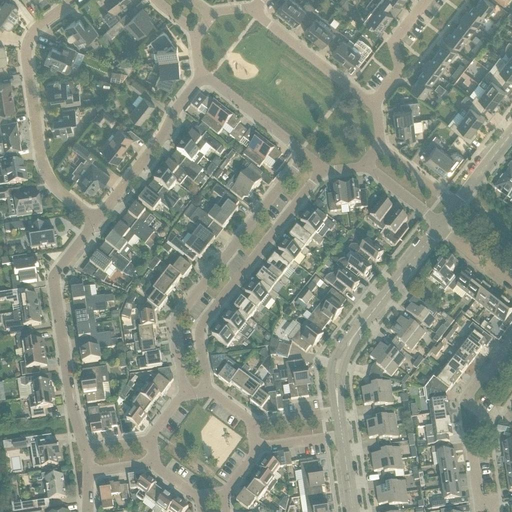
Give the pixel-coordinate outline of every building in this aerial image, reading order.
[(0,0),(0,13),(15,24),(17,21),(18,21),(18,20),(19,19),(19,18),(19,17),(19,16),(19,15),(18,15),(18,14),(18,13),(17,13),(16,12),(18,9),(10,3),(9,2),(10,0),(0,0)] [(114,10),(127,0),(104,0),(112,9),(102,17),(110,28),(119,20),(121,19),(114,10)] [(282,4),(275,13),(284,20),(297,3),(293,0),(277,0),(278,0),(282,4)] [(348,13),(354,5),(347,0),(346,0),(341,6),(341,7),(348,13)] [(382,0),(370,0),(366,6),(372,10),(371,10),(387,22),(393,15),(387,10),(391,6),(382,0)] [(495,6),(491,3),(487,0),(480,0),(475,7),(474,6),(473,7),(485,17),(486,16),(487,17),(495,6)] [(297,3),(284,20),(293,27),(300,18),(305,21),(314,10),(313,10),(315,8),(309,3),(304,3),(304,4),(302,7),(297,3)] [(477,28),(485,17),(473,7),(468,13),(467,12),(463,17),(477,28)] [(145,16),(147,15),(142,9),(126,24),(131,29),(132,28),(140,36),(153,25),(145,16)] [(310,25),(304,32),(313,39),(328,20),(326,18),(322,17),(314,10),(305,21),(310,25)] [(382,30),(387,22),(371,10),(363,21),(373,28),(376,25),(382,30)] [(0,29),(3,32),(5,28),(6,29),(7,30),(8,30),(9,30),(10,30),(11,29),(12,29),(13,28),(13,27),(14,26),(15,24),(0,13),(0,29)] [(468,39),(477,28),(463,17),(460,20),(461,22),(456,29),(468,39)] [(499,26),(504,20),(501,17),(496,23),(499,26)] [(327,22),(329,19),(328,20),(313,39),(322,46),(328,39),(332,43),(341,32),(327,22)] [(90,23),(85,27),(79,20),(75,23),(74,21),(64,29),(68,34),(68,38),(69,40),(72,40),(76,45),(85,37),(88,41),(98,34),(90,23)] [(110,28),(106,32),(111,38),(124,26),(119,20),(110,28)] [(495,32),(499,26),(496,23),(491,30),(495,32)] [(459,50),(468,39),(456,29),(451,36),(449,34),(445,39),(459,50)] [(177,46),(175,47),(164,31),(150,42),(158,51),(159,62),(179,60),(177,46)] [(347,42),(349,39),(341,32),(332,43),(337,46),(332,53),(341,60),(352,46),(347,42)] [(372,49),(364,43),(358,38),(352,46),(341,60),(350,67),(355,61),(360,64),(372,49)] [(479,47),(484,41),(481,38),(476,44),(479,47)] [(458,52),(451,48),(443,41),(440,46),(441,47),(436,54),(449,64),(458,52)] [(475,53),(479,47),(476,44),(471,50),(475,53)] [(71,61),(76,50),(64,45),(61,51),(53,48),(51,52),(49,51),(44,63),(50,66),(51,69),(54,70),(57,69),(66,73),(68,72),(72,63),(71,61)] [(440,75),(449,64),(436,54),(431,61),(429,60),(426,64),(440,75)] [(123,67),(133,65),(128,56),(120,62),(123,67)] [(178,73),(180,73),(179,60),(159,62),(160,73),(155,84),(171,91),(178,73)] [(497,69),(493,73),(504,82),(508,78),(511,80),(511,66),(506,62),(499,70),(497,69)] [(432,85),(440,75),(426,64),(422,69),(424,70),(419,76),(432,86),(433,86),(432,85)] [(459,72),(464,66),(461,64),(456,70),(459,72)] [(123,67),(129,75),(133,65),(123,67)] [(454,78),(459,72),(456,70),(451,76),(454,78)] [(504,82),(490,71),(489,70),(486,75),(485,77),(485,79),(485,80),(486,82),(489,83),(485,89),(499,99),(502,95),(505,98),(506,98),(509,94),(509,93),(508,94),(505,91),(501,87),(504,82)] [(120,83),(121,73),(111,72),(110,82),(120,83)] [(424,98),(432,86),(419,76),(418,77),(419,78),(411,88),(424,98)] [(52,83),(47,84),(49,96),(50,96),(51,101),(60,99),(61,106),(80,104),(79,91),(74,92),(73,82),(70,80),(66,81),(59,82),(57,80),(54,80),(52,83)] [(139,94),(144,89),(133,81),(130,84),(129,86),(139,94)] [(0,117),(11,116),(10,110),(15,110),(11,82),(1,83),(0,83),(0,117)] [(444,97),(449,91),(445,88),(441,94),(444,97)] [(495,104),(499,99),(485,89),(478,97),(476,95),(472,100),(483,109),(487,105),(492,108),(495,110),(495,111),(496,111),(499,107),(499,106),(498,107),(495,104)] [(208,97),(206,99),(199,94),(191,105),(198,111),(206,116),(201,122),(210,129),(225,109),(216,103),(216,104),(208,97)] [(439,103),(444,97),(441,94),(436,100),(439,103)] [(472,100),(472,101),(465,95),(461,101),(460,102),(460,103),(460,104),(461,105),(461,106),(462,107),(467,111),(464,116),(477,127),(481,122),(484,125),(485,125),(488,121),(488,120),(487,121),(484,118),(480,114),(483,109),(472,100)] [(136,107),(129,115),(133,118),(141,124),(147,117),(148,118),(150,114),(149,113),(154,107),(147,100),(143,98),(137,105),(136,107)] [(404,111),(394,112),(395,123),(413,121),(413,115),(419,114),(419,109),(418,102),(403,104),(404,111)] [(99,112),(103,107),(101,103),(95,105),(99,112)] [(72,122),(77,121),(75,109),(62,110),(63,118),(54,119),(54,123),(53,124),(54,137),(61,136),(64,137),(66,137),(68,135),(74,134),(72,122)] [(109,114),(103,109),(94,121),(100,125),(109,114)] [(233,117),(233,116),(225,109),(210,129),(218,135),(226,125),(234,131),(230,136),(235,140),(243,128),(239,125),(241,123),(233,117)] [(474,132),(477,127),(464,116),(457,125),(454,122),(450,128),(464,139),(468,134),(470,136),(471,135),(474,138),(473,138),(474,139),(478,134),(477,134),(474,132)] [(405,140),(423,138),(421,120),(413,121),(395,123),(397,135),(404,134),(405,140)] [(17,122),(0,124),(0,125),(2,140),(0,141),(2,151),(8,151),(14,150),(20,149),(20,142),(22,142),(20,134),(18,135),(17,122)] [(250,130),(248,132),(243,128),(235,140),(240,144),(243,139),(251,145),(243,155),(251,162),(267,142),(258,136),(250,130)] [(125,133),(119,129),(110,141),(108,140),(101,150),(110,157),(118,163),(124,155),(120,152),(126,145),(127,146),(131,141),(132,139),(125,133)] [(188,141),(186,144),(199,154),(204,157),(211,149),(220,155),(224,150),(221,147),(213,141),(205,135),(201,140),(192,133),(186,140),(188,141)] [(438,142),(440,140),(435,136),(427,147),(432,151),(425,160),(434,167),(445,152),(440,148),(442,145),(438,142)] [(90,151),(76,141),(71,147),(84,158),(90,151)] [(267,142),(251,162),(260,168),(264,163),(271,169),(277,173),(285,161),(281,157),(282,155),(274,149),(275,148),(267,142)] [(183,145),(177,152),(186,159),(182,164),(203,180),(205,177),(206,177),(201,173),(203,171),(197,167),(204,157),(199,154),(186,144),(184,146),(183,145)] [(452,154),(450,156),(445,152),(434,167),(443,174),(450,165),(455,169),(463,158),(457,152),(454,153),(452,154)] [(91,163),(86,159),(82,164),(82,167),(87,170),(82,175),(78,172),(76,172),(72,178),(77,182),(93,194),(100,185),(102,187),(102,186),(104,184),(110,177),(102,171),(91,163)] [(24,175),(24,170),(22,162),(0,165),(0,169),(1,177),(6,176),(8,185),(27,182),(26,174),(24,175)] [(165,171),(163,173),(176,183),(183,174),(187,178),(193,182),(195,181),(200,184),(203,180),(182,164),(178,169),(169,162),(163,169),(165,171)] [(263,174),(255,168),(251,165),(241,178),(255,189),(261,181),(259,179),(263,174)] [(511,170),(510,169),(495,188),(507,198),(503,203),(511,209),(511,170)] [(219,170),(213,178),(217,181),(223,172),(219,170)] [(176,183),(163,173),(162,175),(160,174),(154,181),(163,188),(159,193),(158,192),(158,193),(175,206),(183,212),(183,211),(180,209),(183,206),(178,202),(179,201),(180,202),(181,201),(169,192),(176,183)] [(248,198),(255,189),(241,178),(230,192),(242,201),(246,196),(248,198)] [(358,185),(356,185),(356,184),(352,184),(352,186),(346,186),(348,206),(356,205),(356,209),(368,208),(366,193),(359,194),(358,185)] [(239,203),(231,197),(216,186),(212,192),(222,200),(216,209),(229,219),(230,217),(232,218),(238,210),(235,208),(239,203)] [(346,186),(339,187),(339,186),(335,186),(335,188),(334,188),(335,197),(328,198),(330,213),(341,211),(341,207),(348,206),(346,186)] [(158,193),(153,189),(150,194),(146,191),(140,199),(142,200),(140,202),(154,213),(160,204),(170,212),(172,210),(180,215),(183,212),(175,206),(158,193)] [(7,191),(0,192),(0,201),(9,200),(8,199),(7,191)] [(28,216),(42,214),(39,194),(14,198),(17,219),(28,218),(28,216)] [(388,204),(388,205),(382,201),(370,216),(376,221),(373,224),(383,231),(385,228),(392,220),(391,220),(386,216),(392,208),(391,207),(391,206),(388,204)] [(320,211),(324,207),(317,202),(314,206),(320,211)] [(148,229),(155,220),(138,206),(136,208),(134,207),(128,214),(137,222),(133,226),(153,242),(156,237),(153,234),(154,233),(148,229)] [(198,209),(198,210),(192,206),(188,210),(191,212),(190,212),(210,228),(214,223),(223,230),(229,222),(227,221),(229,219),(216,209),(209,217),(198,209)] [(188,210),(184,216),(186,218),(189,220),(189,221),(199,229),(193,238),(206,248),(208,246),(209,247),(215,240),(206,233),(210,228),(190,212),(191,212),(188,210)] [(404,216),(403,217),(397,212),(391,220),(392,220),(385,228),(391,233),(386,240),(395,247),(407,232),(401,227),(407,220),(406,219),(406,218),(404,216)] [(308,213),(301,223),(324,241),(324,240),(323,239),(329,231),(331,232),(335,226),(320,214),(316,220),(314,218),(308,213)] [(6,233),(25,230),(24,222),(5,225),(6,233)] [(319,246),(324,241),(301,223),(308,229),(305,234),(297,228),(290,237),(310,252),(305,249),(312,240),(319,246)] [(116,233),(115,235),(128,246),(132,249),(139,241),(145,245),(150,249),(154,243),(153,242),(133,226),(129,231),(120,224),(115,232),(116,233)] [(53,229),(47,230),(47,225),(28,228),(31,249),(56,245),(53,229)] [(176,239),(176,237),(171,233),(167,242),(193,262),(197,257),(200,259),(206,252),(204,250),(206,248),(193,238),(186,247),(176,239)] [(111,236),(105,244),(114,251),(110,256),(132,273),(135,275),(136,272),(134,267),(130,264),(131,263),(126,258),(132,249),(128,246),(115,235),(113,238),(111,236)] [(305,258),(310,252),(290,237),(289,237),(297,243),(294,248),(286,242),(279,251),(298,267),(299,266),(294,263),(301,254),(305,258)] [(379,259),(383,253),(368,241),(363,247),(361,246),(351,246),(348,250),(371,268),(364,263),(368,257),(376,263),(377,262),(378,262),(380,260),(379,259)] [(168,254),(172,249),(165,245),(162,249),(168,254)] [(367,274),(371,268),(348,250),(356,256),(351,262),(349,261),(348,260),(347,260),(346,259),(344,259),(343,259),(342,260),(340,260),(339,261),(338,262),(336,265),(344,271),(360,284),(352,278),(356,273),(364,278),(365,277),(366,278),(368,275),(367,274)] [(132,273),(110,256),(104,251),(100,256),(97,254),(90,264),(95,268),(93,271),(97,273),(96,275),(93,278),(104,283),(108,277),(105,275),(111,266),(122,274),(123,273),(126,276),(129,277),(132,273)] [(294,272),(298,267),(279,251),(278,251),(286,257),(283,262),(275,256),(267,265),(290,283),(283,277),(289,269),(294,272)] [(13,258),(1,260),(2,266),(14,264),(16,277),(18,277),(20,285),(23,284),(27,284),(37,282),(35,274),(36,273),(36,270),(39,269),(37,260),(27,262),(27,256),(17,257),(13,258)] [(433,274),(430,278),(441,286),(439,288),(445,292),(448,288),(456,277),(455,278),(450,275),(458,265),(447,256),(437,269),(433,273),(433,274)] [(152,272),(160,262),(155,258),(147,268),(152,272)] [(192,269),(184,263),(181,260),(173,271),(170,269),(184,280),(192,269)] [(285,288),(290,283),(267,265),(275,272),(271,276),(264,270),(256,279),(278,297),(279,297),(272,291),(278,283),(285,288)] [(432,266),(425,274),(428,276),(431,272),(433,273),(437,269),(432,266)] [(183,280),(184,280),(170,269),(162,280),(173,288),(181,279),(183,280)] [(326,278),(324,280),(340,293),(345,288),(352,293),(353,292),(354,293),(356,290),(355,289),(360,284),(344,271),(339,277),(338,276),(337,276),(336,275),(335,275),(334,275),(333,274),(332,274),(331,275),(330,275),(329,275),(328,276),(327,276),(327,277),(326,277),(326,278)] [(465,295),(477,280),(468,272),(461,281),(456,277),(448,288),(452,292),(456,287),(465,295)] [(162,280),(156,275),(150,283),(156,287),(154,290),(167,301),(168,300),(165,298),(173,288),(162,280)] [(320,289),(324,284),(316,278),(306,291),(311,295),(317,287),(320,289)] [(274,302),(278,297),(256,279),(256,280),(264,286),(260,290),(253,284),(245,293),(265,309),(266,310),(273,301),(274,302)] [(475,302),(487,287),(477,280),(465,295),(475,302)] [(90,287),(83,288),(83,283),(82,283),(82,285),(78,285),(78,289),(72,290),(73,302),(85,301),(86,307),(106,304),(110,303),(113,303),(112,295),(92,298),(90,287)] [(154,290),(153,290),(150,287),(144,294),(150,299),(143,309),(149,310),(155,312),(156,310),(159,311),(167,301),(154,290)] [(485,309),(496,295),(487,287),(475,302),(485,309)] [(13,292),(0,293),(0,301),(5,301),(11,300),(10,293),(24,291),(24,290),(13,292)] [(346,301),(338,295),(332,290),(322,303),(338,316),(341,312),(339,310),(346,301)] [(311,295),(306,291),(305,291),(298,300),(306,306),(313,297),(311,295)] [(261,315),(265,309),(245,293),(245,294),(253,300),(249,305),(241,298),(234,308),(256,325),(249,320),(256,311),(261,315)] [(25,297),(13,299),(13,300),(14,304),(14,305),(20,304),(21,313),(40,310),(39,302),(38,303),(37,295),(28,296),(25,297)] [(133,306),(136,298),(130,295),(126,304),(133,306)] [(494,317),(506,302),(496,295),(485,309),(494,317)] [(511,320),(509,318),(511,313),(511,306),(506,302),(494,317),(503,324),(502,326),(499,329),(504,333),(511,323),(511,320)] [(107,311),(106,304),(110,303),(106,304),(86,307),(87,313),(75,315),(77,324),(79,324),(79,326),(95,324),(93,312),(107,311)] [(335,320),(338,316),(322,303),(312,316),(326,327),(332,319),(335,320)] [(411,305),(406,312),(414,318),(423,325),(429,330),(436,321),(435,320),(438,315),(433,311),(431,309),(423,303),(419,307),(421,309),(420,311),(411,305)] [(133,306),(126,304),(121,316),(130,318),(132,311),(133,306)] [(143,309),(137,307),(133,306),(132,311),(138,311),(138,316),(140,316),(140,321),(133,322),(134,330),(139,330),(156,328),(154,314),(150,315),(149,310),(143,309)] [(252,331),(256,325),(234,308),(242,314),(238,319),(230,313),(223,322),(238,334),(242,329),(246,333),(249,329),(252,331)] [(288,319),(293,313),(288,309),(283,315),(288,319)] [(13,322),(5,323),(6,331),(9,330),(10,337),(18,335),(28,334),(33,333),(28,333),(27,327),(32,326),(41,325),(40,318),(42,317),(40,310),(21,313),(22,313),(23,321),(13,322)] [(119,321),(119,318),(118,312),(111,313),(112,320),(114,320),(114,321),(119,321)] [(319,336),(326,327),(312,316),(307,322),(300,316),(295,323),(302,329),(318,342),(321,337),(319,336)] [(451,325),(454,321),(448,317),(445,321),(447,322),(451,325)] [(401,318),(396,325),(419,343),(426,334),(419,329),(423,325),(414,318),(411,322),(409,324),(401,318)] [(238,334),(223,322),(231,328),(227,333),(219,327),(212,336),(227,348),(234,340),(239,343),(243,337),(238,334)] [(318,342),(302,329),(295,323),(294,324),(297,325),(288,337),(292,340),(291,342),(306,353),(312,344),(315,346),(318,342)] [(111,333),(96,335),(95,324),(79,326),(80,329),(77,330),(79,339),(90,337),(91,344),(111,340),(121,339),(115,340),(114,333),(111,334),(111,333)] [(484,333),(476,327),(472,324),(468,329),(471,332),(464,341),(479,353),(487,343),(480,338),(484,333)] [(412,352),(419,343),(396,325),(390,332),(397,337),(395,339),(412,352)] [(490,334),(493,329),(488,325),(484,330),(490,334)] [(153,329),(156,328),(139,330),(139,335),(134,336),(135,344),(141,343),(155,341),(153,329)] [(43,341),(33,342),(32,335),(16,338),(18,351),(23,350),(24,357),(45,354),(43,341)] [(112,347),(122,346),(121,339),(111,340),(91,344),(92,350),(81,351),(82,361),(84,360),(85,364),(100,361),(99,350),(112,348),(112,347)] [(271,339),(269,348),(277,350),(289,353),(290,347),(278,343),(279,341),(271,339)] [(160,353),(157,353),(155,341),(141,343),(135,344),(136,353),(142,353),(142,356),(160,354),(160,353)] [(472,362),(479,353),(464,341),(456,350),(472,362)] [(390,348),(389,350),(381,344),(375,351),(398,369),(405,360),(390,348)] [(269,348),(269,349),(270,356),(275,356),(287,359),(289,353),(277,350),(269,348)] [(268,358),(266,350),(262,350),(259,355),(266,360),(268,358)] [(464,372),(472,362),(456,350),(449,360),(464,372)] [(391,378),(398,369),(375,351),(370,358),(378,364),(376,366),(391,378)] [(37,368),(47,366),(45,354),(24,357),(25,363),(21,364),(22,377),(38,375),(37,368)] [(146,360),(138,361),(139,370),(147,369),(162,367),(160,354),(142,356),(143,357),(145,356),(146,360)] [(212,364),(226,362),(225,356),(211,358),(212,364)] [(271,376),(274,374),(271,357),(268,358),(266,360),(261,366),(271,376)] [(457,381),(464,372),(449,360),(441,369),(457,381)] [(287,372),(279,373),(280,381),(288,380),(309,377),(308,372),(305,372),(303,361),(286,364),(287,372)] [(230,370),(227,368),(226,362),(212,364),(213,370),(214,375),(219,379),(218,379),(229,387),(243,369),(235,364),(230,370)] [(248,373),(250,370),(245,366),(243,369),(229,387),(230,388),(231,385),(242,393),(253,377),(248,373)] [(84,382),(81,382),(82,388),(102,385),(101,377),(108,376),(107,367),(92,369),(82,371),(84,382)] [(172,375),(171,375),(170,369),(158,371),(159,377),(156,381),(151,377),(146,384),(148,386),(162,397),(170,386),(173,381),(172,375)] [(449,391),(457,381),(441,369),(434,378),(425,389),(445,394),(448,390),(449,391)] [(29,378),(20,380),(21,386),(25,387),(27,387),(28,399),(54,395),(53,389),(50,390),(49,383),(40,384),(39,377),(29,378)] [(250,403),(261,389),(264,385),(253,377),(242,393),(252,400),(250,403)] [(289,386),(283,387),(284,395),(290,395),(291,400),(309,397),(307,383),(309,383),(309,377),(288,380),(289,386)] [(363,397),(391,393),(390,382),(371,385),(372,387),(362,389),(363,397)] [(87,404),(105,401),(102,385),(82,388),(83,393),(86,393),(87,404)] [(162,398),(162,397),(148,386),(140,397),(152,406),(159,396),(162,398)] [(259,392),(261,389),(250,403),(261,411),(262,410),(267,414),(272,413),(272,414),(278,413),(278,411),(276,399),(277,399),(276,393),(269,394),(267,397),(259,392)] [(445,400),(445,394),(425,389),(427,402),(429,402),(430,414),(449,412),(447,399),(445,400)] [(375,407),(393,404),(391,393),(363,397),(364,406),(374,404),(375,407)] [(52,401),(55,400),(54,395),(28,399),(31,418),(46,416),(44,409),(53,407),(52,401)] [(144,416),(152,406),(140,397),(133,408),(146,418),(147,418),(144,416)] [(284,410),(283,401),(282,398),(277,399),(276,399),(278,411),(284,410)] [(110,420),(100,421),(98,408),(88,410),(92,434),(102,433),(102,432),(112,430),(112,428),(118,427),(116,413),(109,414),(110,420)] [(138,429),(146,418),(133,408),(132,409),(134,410),(127,421),(120,422),(122,436),(129,435),(129,434),(131,434),(136,427),(138,429)] [(430,414),(432,426),(451,424),(449,412),(430,414)] [(368,431),(396,426),(395,415),(376,418),(377,421),(367,422),(368,431)] [(218,446),(228,454),(241,437),(226,424),(221,430),(216,427),(211,433),(216,437),(212,441),(218,446)] [(428,445),(439,444),(449,442),(448,436),(452,436),(451,424),(432,426),(434,438),(427,439),(428,445)] [(380,440),(398,438),(396,426),(368,431),(369,439),(379,438),(380,440)] [(395,444),(414,441),(413,435),(408,436),(408,441),(395,443),(395,444)] [(13,448),(26,446),(25,440),(13,441),(13,448)] [(58,445),(51,446),(50,442),(30,445),(32,456),(33,468),(58,465),(57,459),(60,458),(58,445)] [(511,442),(502,444),(504,456),(511,454),(511,442)] [(455,451),(451,451),(450,445),(431,448),(432,454),(438,454),(439,465),(456,463),(455,451)] [(373,464),(401,460),(399,448),(381,451),(382,454),(371,455),(373,464)] [(286,467),(284,454),(284,453),(277,453),(277,454),(272,455),(269,459),(268,459),(260,470),(275,481),(275,480),(272,478),(280,467),(286,467)] [(292,466),(291,462),(290,453),(284,454),(286,467),(292,466)] [(312,459),(300,461),(303,481),(323,478),(323,473),(322,469),(319,470),(318,462),(313,463),(312,459)] [(384,474),(403,471),(401,460),(373,464),(374,473),(384,471),(384,474)] [(441,477),(458,475),(456,463),(439,465),(441,477)] [(262,472),(255,482),(266,491),(270,494),(278,483),(275,481),(260,470),(260,471),(262,472)] [(63,476),(55,477),(55,473),(41,475),(42,480),(45,480),(48,501),(66,498),(63,476)] [(140,484),(136,480),(135,474),(128,475),(130,490),(136,489),(140,492),(137,497),(142,501),(147,496),(148,496),(146,499),(156,485),(145,477),(140,484)] [(443,489),(460,487),(458,475),(441,477),(443,489)] [(321,484),(324,483),(323,478),(303,481),(305,497),(323,494),(321,484)] [(258,502),(266,491),(255,482),(247,492),(245,491),(244,491),(258,502)] [(377,497),(406,493),(404,482),(386,484),(386,487),(376,489),(377,497)] [(126,485),(120,486),(120,483),(110,485),(110,484),(99,486),(103,510),(112,509),(111,496),(121,494),(122,500),(128,500),(128,495),(126,485)] [(155,488),(157,486),(156,485),(146,499),(157,507),(165,496),(155,488)] [(460,487),(443,489),(445,501),(431,503),(432,509),(459,506),(458,499),(462,499),(460,487)] [(258,502),(244,491),(236,502),(248,511),(256,500),(258,502)] [(389,507),(408,504),(406,493),(377,497),(379,506),(389,504),(389,507)] [(327,505),(324,505),(323,494),(305,497),(307,511),(314,511),(328,510),(327,505)] [(157,507),(153,511),(152,511),(161,511),(162,511),(163,511),(169,511),(177,501),(172,497),(170,499),(165,496),(157,507)] [(190,511),(188,510),(188,509),(177,501),(169,511),(190,511)] [(12,511),(28,511),(36,511),(35,502),(21,504),(21,502),(17,503),(12,504),(12,511)] [(285,511),(287,506),(281,502),(278,506),(285,511)]
